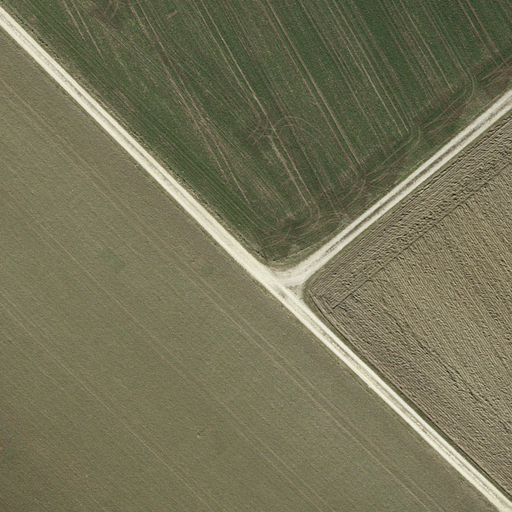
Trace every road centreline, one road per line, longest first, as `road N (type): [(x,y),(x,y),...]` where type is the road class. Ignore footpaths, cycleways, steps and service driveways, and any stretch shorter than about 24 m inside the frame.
road 1 (track): [(0,14),(511,508)]
road 2 (track): [(511,102),(284,295)]
